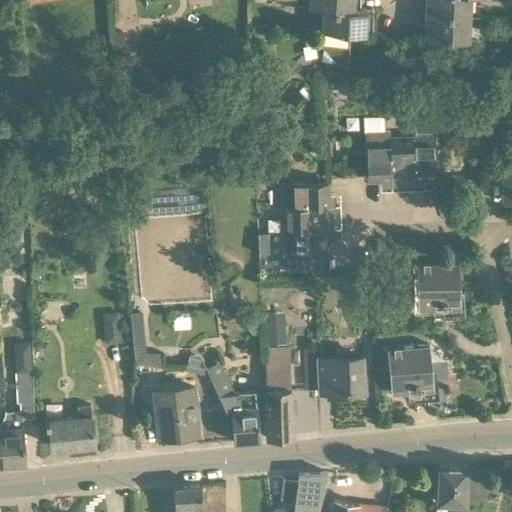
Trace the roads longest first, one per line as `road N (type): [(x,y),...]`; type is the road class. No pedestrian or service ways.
road 1 (tertiary): [(0,486),(511,434)]
road 2 (residential): [(511,372),(482,229)]
